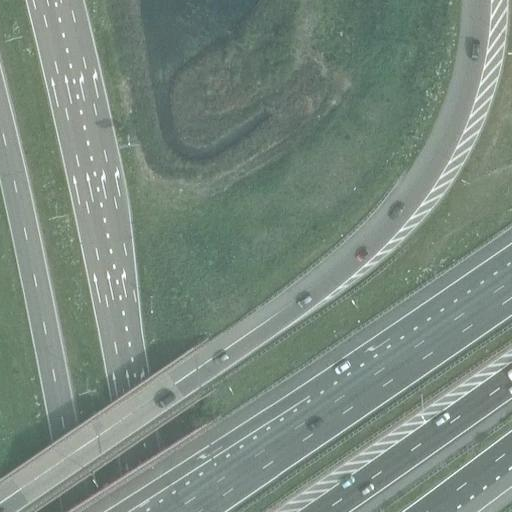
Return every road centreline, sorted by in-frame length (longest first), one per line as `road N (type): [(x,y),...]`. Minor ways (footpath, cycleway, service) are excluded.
road 1 (motorway): [(482,0),(472,75),(445,149),(368,250),(265,332),(0,511)]
road 2 (trunk): [(149,511),(93,198),(40,0)]
road 3 (motorway): [(511,279),(170,511)]
road 4 (secondary): [(0,125),(75,511)]
road 5 (motorway): [(320,511),(511,378)]
